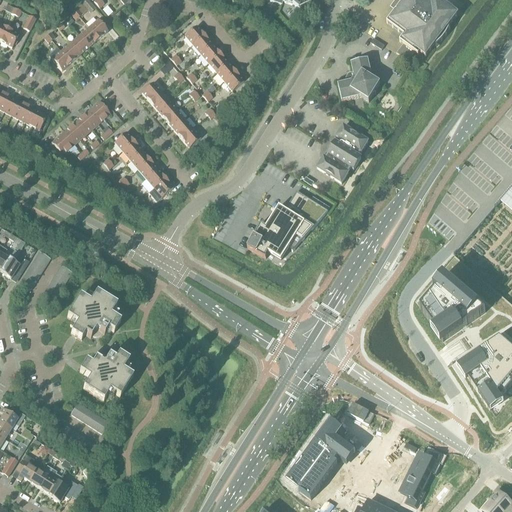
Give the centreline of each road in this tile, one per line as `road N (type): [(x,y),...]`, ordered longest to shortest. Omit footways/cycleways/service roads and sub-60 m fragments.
road 1 (unclassified): [(153,262),(185,213),(243,175),(320,52),(335,0)]
road 2 (primary): [(454,128),(307,343)]
road 3 (primary): [(325,352),(454,128)]
road 4 (residential): [(447,439),(458,420),(455,402),(403,310),(407,292),(445,251)]
road 5 (primary): [(297,360),(204,511)]
road 6 (tertiary): [(307,343),(184,271),(153,262)]
road 7 (tertiary): [(153,262),(0,178)]
road 8 (tertiary): [(153,262),(297,360)]
road 9 (primary): [(221,511),(313,369)]
road 10 (residential): [(187,182),(106,76)]
road 11 (residential): [(106,76),(74,103),(0,70)]
